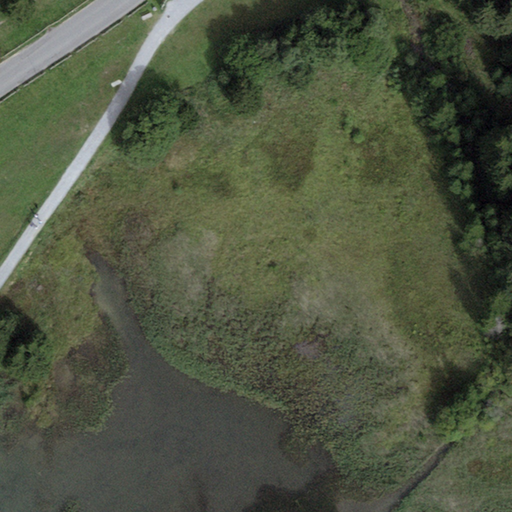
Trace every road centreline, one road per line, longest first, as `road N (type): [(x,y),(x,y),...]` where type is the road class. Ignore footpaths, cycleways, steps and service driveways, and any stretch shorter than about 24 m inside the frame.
road 1 (track): [(182,6),(0,277)]
road 2 (tertiary): [(120,0),(0,80)]
